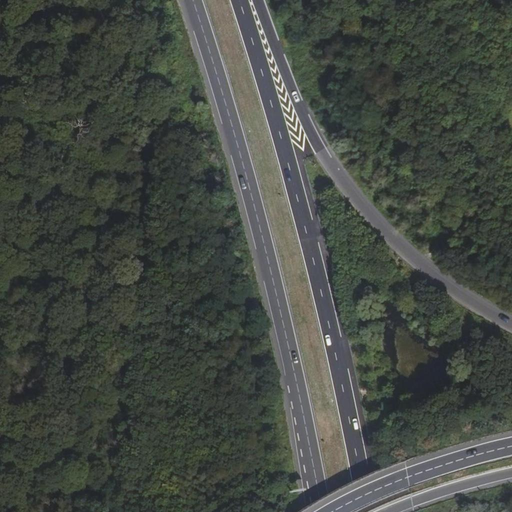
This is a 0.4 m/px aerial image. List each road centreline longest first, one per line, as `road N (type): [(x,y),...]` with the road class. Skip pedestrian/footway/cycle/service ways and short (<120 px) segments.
road 1 (trunk): [(191,0),(245,173),(304,413),(317,511)]
road 2 (trunk): [(365,511),(290,169),(240,0)]
road 3 (trunk): [(511,327),(447,289),(357,204),(299,108),(259,0)]
road 4 (trunk): [(511,443),(375,489),(332,511)]
road 5 (trunk): [(386,511),(511,470)]
